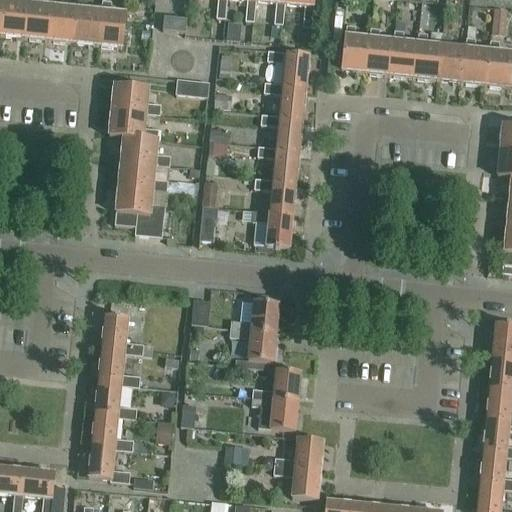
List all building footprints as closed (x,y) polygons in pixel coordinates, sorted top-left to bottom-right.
[(4,0),(4,6),(1,40),(25,43),(28,9),(13,7),(14,0),(4,0)] [(29,0),(28,9),(25,43),(49,45),(52,11),(37,10),(38,0),(29,0)] [(52,11),(49,45),(73,47),(76,14),(61,12),(62,1),(53,0),(52,11)] [(76,14),(73,47),(97,50),(100,16),(85,15),(86,0),(77,0),(78,3),(77,3),(76,14)] [(101,5),(100,16),(97,50),(121,52),(125,19),(109,17),(110,0),(102,0),(102,5),(101,5)] [(225,0),(196,0),(218,2),(216,22),(224,23),(226,3),(225,3),(225,0)] [(225,0),(225,3),(226,3),(246,5),(244,25),(253,26),(255,6),(254,6),(254,0),(225,0)] [(254,0),(254,6),(255,6),(275,8),(273,28),(281,29),(283,9),(282,9),(283,0),(254,0)] [(283,0),(282,9),(283,9),(304,11),(302,32),(310,32),(313,0),(283,0)] [(504,40),(506,14),(493,12),(491,39),(504,40)] [(162,34),(184,37),(186,24),(163,21),(162,34)] [(416,49),(412,82),(437,85),(440,51),(425,50),(426,39),(424,39),(426,22),(419,21),(416,49)] [(340,75),(364,77),(368,44),(353,42),(354,31),(345,30),(344,41),(343,41),(340,75)] [(368,44),(364,77),(388,80),(392,46),(377,45),(378,34),(369,33),(368,44)] [(393,35),(392,46),(388,80),(412,82),(416,49),(401,47),(402,36),(393,35)] [(441,40),(440,51),(437,85),(460,87),(464,53),(449,52),(450,41),(441,40)] [(464,53),(460,87),(484,90),(488,56),(473,54),(474,44),(465,43),(464,53)] [(489,45),(488,56),(484,90),(509,92),(511,63),(511,58),(497,57),(498,46),(489,45)] [(281,92),(304,94),(307,61),(285,59),(285,58),(267,56),(266,66),(284,68),(282,90),(281,92)] [(228,83),(231,61),(221,59),(218,82),(228,83)] [(207,88),(175,84),(174,100),(206,103),(207,88)] [(278,123),(301,126),(304,94),(281,92),(282,90),(264,88),(263,98),(281,100),(279,122),(278,123)] [(111,115),(144,119),(159,120),(160,110),(146,109),(147,93),(113,90),(111,115)] [(213,112),(230,113),(231,99),(214,98),(213,112)] [(108,141),(123,142),(157,146),(158,135),(143,133),(144,119),(111,115),(108,141)] [(275,155),(298,157),(301,126),(278,123),(279,122),(261,120),(260,130),(277,132),(275,153),(275,155)] [(499,154),(511,155),(511,130),(502,130),(499,154)] [(210,132),(208,146),(228,149),(230,135),(210,132)] [(155,159),(157,146),(123,142),(121,166),(154,170),(172,172),(173,165),(164,164),(164,160),(155,159)] [(227,148),(208,147),(208,159),(226,160),(227,148)] [(294,189),(298,157),(275,155),(275,153),(258,151),(257,162),(274,164),(272,186),(272,187),(294,189)] [(497,180),(511,181),(511,155),(499,154),(497,180)] [(214,165),(206,164),(205,178),(213,179),(214,165)] [(154,170),(121,166),(118,191),(152,195),(177,197),(178,187),(153,184),(154,170)] [(272,187),(272,186),(256,184),(255,194),(271,196),(269,217),(269,219),(291,221),(294,189),(272,187)] [(203,198),(215,199),(217,188),(204,186),(203,198)] [(152,195),(118,191),(114,229),(130,231),(129,239),(155,242),(159,210),(150,209),(152,195)] [(217,212),(202,210),(198,244),(213,245),(217,212)] [(269,219),(269,217),(251,215),(250,226),(268,228),(265,252),(288,254),(291,221),(269,219)] [(241,238),(250,238),(248,217),(239,218),(241,238)] [(511,231),(506,231),(502,270),(511,270),(511,231)] [(192,306),(190,330),(207,332),(210,307),(192,306)] [(230,334),(275,338),(278,309),(253,307),(251,328),(230,326),(230,334)] [(124,356),(124,359),(145,361),(146,350),(125,348),(127,324),(104,322),(101,354),(124,356)] [(511,330),(495,329),(491,361),(511,363),(511,330)] [(275,338),(230,334),(229,342),(250,344),(248,365),(273,368),(275,338)] [(198,364),(198,353),(190,352),(189,364),(198,364)] [(121,388),(121,391),(138,392),(139,382),(122,380),(124,359),(124,356),(101,354),(98,386),(121,388)] [(511,363),(491,361),(488,393),(511,395),(511,398),(511,397),(511,363)] [(177,372),(178,364),(165,362),(164,370),(177,372)] [(251,403),(297,407),(300,378),(275,375),(273,397),(252,395),(251,403)] [(98,386),(94,418),(118,420),(117,423),(135,424),(136,414),(118,412),(121,391),(121,388),(98,386)] [(508,427),(508,429),(511,429),(511,419),(509,419),(511,398),(511,395),(488,393),(485,425),(508,427)] [(159,404),(165,411),(172,411),(174,397),(160,396),(159,404)] [(294,436),(294,434),(297,407),(251,403),(250,411),(259,412),(257,432),(294,436)] [(181,409),(179,431),(192,432),(195,410),(181,409)] [(114,452),(114,455),(132,457),(132,456),(140,456),(141,446),(115,444),(117,423),(118,420),(94,418),(91,450),(114,452)] [(505,460),(505,462),(511,462),(511,451),(505,451),(508,429),(508,427),(485,425),(482,457),(505,460)] [(168,447),(170,427),(157,426),(154,446),(168,447)] [(274,463),(273,471),(319,475),(322,446),(297,444),(295,465),(274,463)] [(112,476),(114,455),(114,452),(91,450),(88,482),(110,484),(110,486),(128,487),(129,477),(112,476)] [(225,453),(223,467),(247,469),(249,452),(225,450),(225,453)] [(273,475),(274,456),(261,455),(260,474),(273,475)] [(501,491),(501,494),(511,494),(511,484),(502,483),(505,462),(505,460),(482,457),(479,489),(501,491)] [(291,503),(316,505),(319,475),(273,471),(273,480),(293,482),(291,503)] [(0,472),(0,496),(14,498),(12,511),(21,511),(22,499),(25,475),(0,472)] [(25,475),(22,499),(43,501),(41,511),(50,511),(54,478),(25,475)] [(499,511),(501,494),(501,491),(479,489),(476,511),(499,511)] [(198,498),(197,511),(212,511),(214,499),(198,498)]
